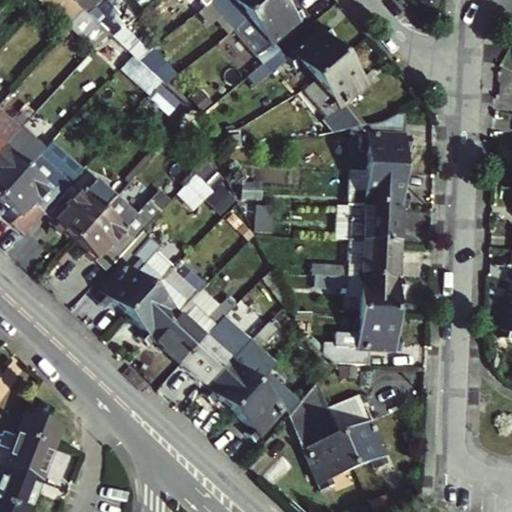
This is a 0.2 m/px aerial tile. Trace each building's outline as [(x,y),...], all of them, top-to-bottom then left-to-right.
[(39,0),(39,1),(69,29),(83,13),(68,0),(39,0)] [(229,33),(247,18),(268,0),(214,0),(225,13),(217,20),(229,33)] [(275,0),(268,0),(247,18),(260,35),(241,51),(248,60),(230,76),(237,84),(244,78),(268,59),(263,50),(302,17),(295,9),(288,15),(275,0)] [(83,13),(69,29),(92,50),(107,35),(86,16),(83,13)] [(299,65),(314,82),(341,59),(327,43),(334,37),(324,26),(285,60),(293,70),(299,65)] [(144,52),(121,30),(111,38),(130,56),(135,61),(144,52)] [(268,59),(244,78),(252,88),(285,60),(277,51),(268,59)] [(148,55),(141,60),(149,68),(156,63),(148,55)] [(341,59),(314,82),(328,99),(322,105),(331,116),(312,128),(317,137),(325,136),(345,132),(365,129),(369,128),(347,103),(372,82),(362,70),(355,76),(341,59)] [(364,173),(400,175),(401,154),(409,154),(410,138),(401,138),(403,111),(380,126),(369,128),(365,129),(365,137),(357,136),(357,151),(365,151),(364,173)] [(0,116),(0,151),(3,149),(18,132),(0,116)] [(254,146),(249,123),(239,129),(242,148),(254,146)] [(40,154),(53,141),(42,131),(30,145),(40,154)] [(345,132),(325,136),(326,147),(346,144),(345,132)] [(0,198),(26,170),(3,149),(0,151),(0,198)] [(70,184),(39,155),(26,170),(0,198),(0,201),(18,218),(11,226),(22,236),(43,214),(70,184)] [(140,169),(116,196),(127,205),(150,178),(140,169)] [(350,173),(333,172),(332,182),(350,182),(350,173)] [(400,175),(364,173),(361,208),(397,210),(406,210),(407,195),(399,195),(400,175)] [(79,189),(71,182),(70,184),(43,214),(74,242),(102,210),(116,196),(93,174),(79,189)] [(182,189),(193,207),(216,192),(204,175),(182,189)] [(225,184),(208,197),(220,213),(237,200),(225,184)] [(131,222),(141,231),(159,211),(149,203),(131,222)] [(360,243),(396,245),(397,210),(361,208),(347,208),(347,217),(361,217),(360,243)] [(125,231),(102,210),(74,242),(94,260),(105,270),(141,231),(131,222),(125,231)] [(361,217),(347,217),(345,243),(360,243),(361,217)] [(160,249),(150,239),(95,299),(104,307),(110,302),(125,316),(148,291),(161,278),(146,264),(160,249)] [(395,281),(396,245),(360,243),(345,243),(344,267),(313,266),(312,278),(395,281)] [(190,303),(161,278),(148,291),(125,316),(142,331),(137,336),(147,345),(153,339),(177,313),(179,315),(190,303)] [(395,281),(312,278),(311,290),(345,291),(344,299),(359,300),(358,315),(392,317),(393,294),(403,295),(404,282),(395,281)] [(218,301),(203,288),(190,303),(204,316),(218,301)] [(511,295),(498,338),(511,343),(511,295)] [(204,316),(190,303),(179,315),(177,313),(153,339),(180,365),(221,319),(235,305),(227,299),(208,319),(204,316)] [(308,321),(308,313),(295,313),(294,319),(308,321)] [(331,367),(367,368),(368,352),(400,353),(401,339),(391,339),(392,317),(358,315),(357,337),(349,337),(348,351),(332,350),(331,367)] [(221,319),(180,365),(206,389),(231,363),(242,350),(249,343),(221,319)] [(276,329),(268,322),(249,343),(242,350),(252,359),(259,352),(256,350),(276,329)] [(233,412),(256,386),(231,363),(206,389),(201,394),(213,405),(219,399),(233,412)] [(276,365),(268,372),(282,385),(288,378),(276,365)] [(284,389),(299,403),(306,395),(291,382),(284,389)] [(256,386),(233,412),(249,426),(243,432),(254,442),(289,403),(279,393),(272,400),(256,386)] [(331,478),(351,471),(330,422),(314,386),(306,395),(299,403),(309,430),(297,434),(321,492),(334,487),(331,478)] [(330,422),(351,471),(370,463),(373,470),(387,465),(363,409),(330,422)] [(60,430),(22,415),(1,468),(39,482),(53,447),(60,430)] [(26,511),(39,482),(1,468),(0,470),(0,511),(26,511)]
